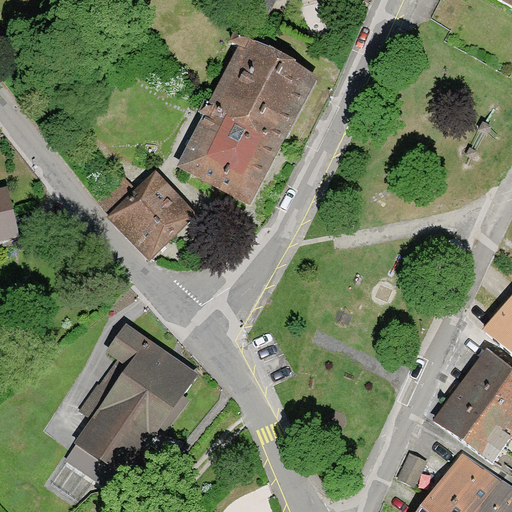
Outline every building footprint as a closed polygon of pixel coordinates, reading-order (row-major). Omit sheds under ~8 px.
[(511,0),(495,0),(511,11),(511,0)] [(333,86),(238,34),(168,161),(262,213),(333,86)] [(104,213),(155,262),(201,213),(150,165),(104,213)] [(0,190),(0,245),(31,239),(19,186),(0,190)] [(511,305),(489,333),(511,352),(511,305)] [(209,391),(134,334),(79,405),(99,421),(81,444),(136,486),(209,391)] [(511,459),(511,380),(481,357),(435,416),(504,470),(511,459)] [(511,511),(511,493),(457,454),(414,511),(511,511)]
